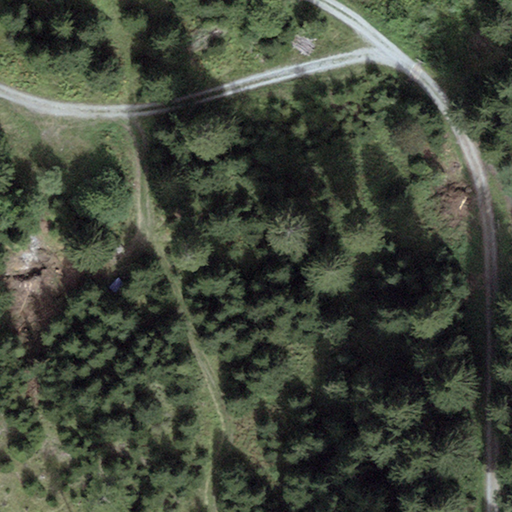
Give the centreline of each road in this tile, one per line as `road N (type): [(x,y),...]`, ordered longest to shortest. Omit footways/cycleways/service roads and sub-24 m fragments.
road 1 (track): [(491,511),(484,216),(465,141),(397,58),(324,0)]
road 2 (track): [(397,58),(343,56),(128,113),(28,104),(0,91)]
road 3 (track): [(128,113),(143,138),(151,188),(142,235),(99,276),(24,312),(0,334)]
